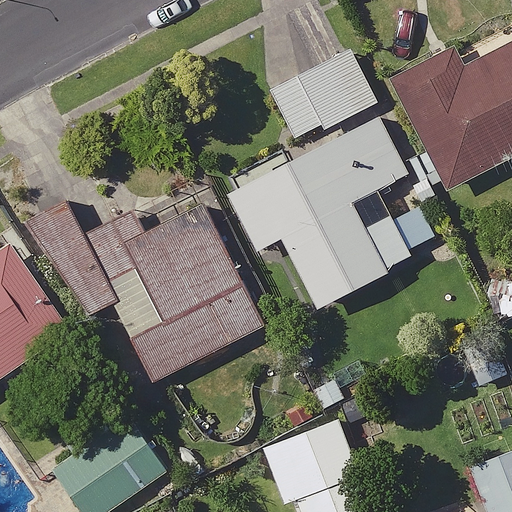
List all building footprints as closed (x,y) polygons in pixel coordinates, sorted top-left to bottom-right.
[(452,249),(356,51),(276,91),(307,155),(233,190),(264,253),(291,240),(325,310),(452,249)] [(511,160),(511,51),(474,71),(463,52),(400,84),(456,190),(511,160)] [(167,206),(161,195),(111,222),(88,234),(71,202),(39,219),(90,314),(116,300),(160,383),(271,323),(199,189),(167,206)] [(0,380),(73,334),(21,251),(0,263),(0,380)] [(113,511),(175,471),(139,417),(59,470),(86,511),(113,511)] [(383,511),(352,426),(270,456),(289,507),(304,502),(307,511),(383,511)] [(511,511),(511,459),(479,471),(493,511),(511,511)]
